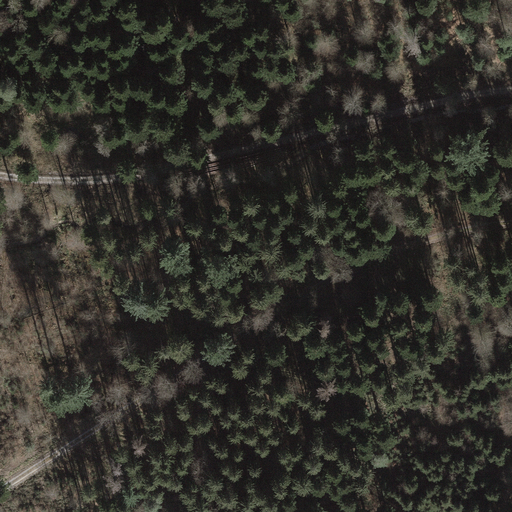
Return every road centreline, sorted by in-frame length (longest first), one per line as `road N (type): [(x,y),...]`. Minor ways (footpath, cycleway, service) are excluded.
road 1 (track): [(511,228),(373,257),(0,490)]
road 2 (track): [(0,173),(119,177),(511,90)]
